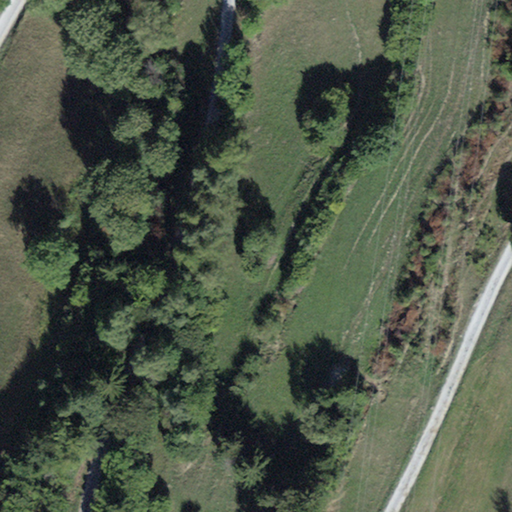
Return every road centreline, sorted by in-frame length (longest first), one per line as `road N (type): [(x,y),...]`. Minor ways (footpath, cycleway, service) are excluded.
road 1 (track): [(223,0),(203,169),(113,403),(88,511)]
road 2 (track): [(388,511),(511,248)]
